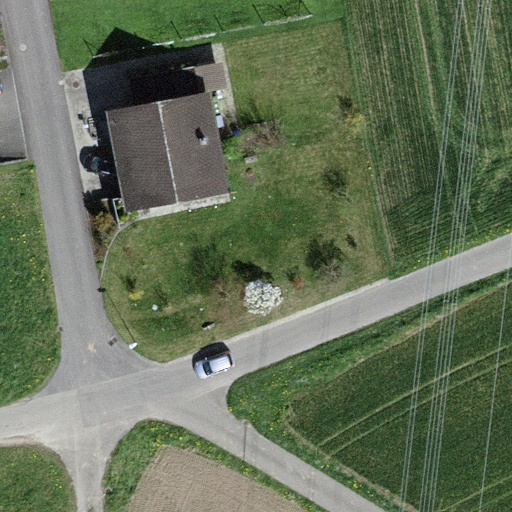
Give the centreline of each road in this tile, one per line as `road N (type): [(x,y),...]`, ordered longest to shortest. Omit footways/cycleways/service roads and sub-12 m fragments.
road 1 (unclassified): [(8,0),(40,122),(84,407)]
road 2 (unclassified): [(171,390),(511,257)]
road 3 (unclassified): [(360,511),(171,390)]
